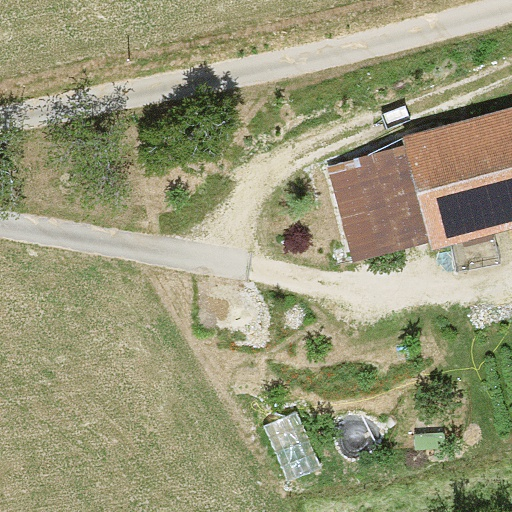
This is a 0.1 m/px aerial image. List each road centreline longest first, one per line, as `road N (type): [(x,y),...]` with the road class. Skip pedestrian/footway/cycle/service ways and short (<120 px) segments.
road 1 (unclassified): [(0,121),(511,8)]
road 2 (track): [(217,258),(260,181),(289,159),(511,66)]
road 3 (track): [(511,261),(423,283),(354,284),(246,264)]
